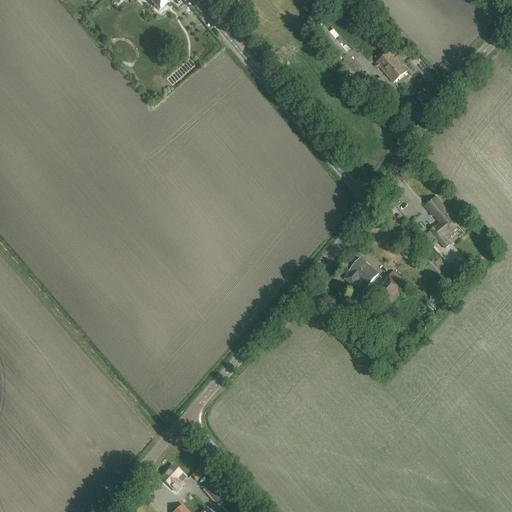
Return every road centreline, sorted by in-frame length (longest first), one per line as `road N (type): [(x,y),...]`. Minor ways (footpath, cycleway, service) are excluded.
road 1 (unclassified): [(186,418),(370,203)]
road 2 (unclassified): [(370,203),(199,0)]
road 3 (unclassified): [(370,203),(443,96),(511,22)]
road 4 (unclassified): [(103,511),(186,418)]
road 5 (unclassified): [(269,511),(186,418)]
